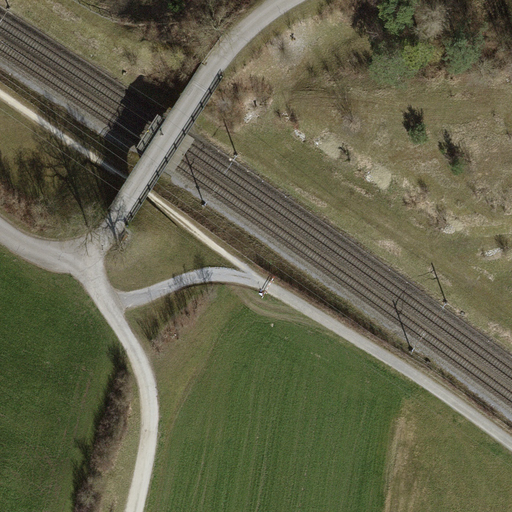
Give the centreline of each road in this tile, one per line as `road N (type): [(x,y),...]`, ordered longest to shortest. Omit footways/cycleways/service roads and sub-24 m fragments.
road 1 (track): [(111,307),(206,275),(260,281),(511,444)]
road 2 (track): [(0,93),(260,281)]
road 3 (track): [(84,253),(109,233),(214,69)]
road 4 (track): [(111,307),(145,377),(150,415),(135,511)]
